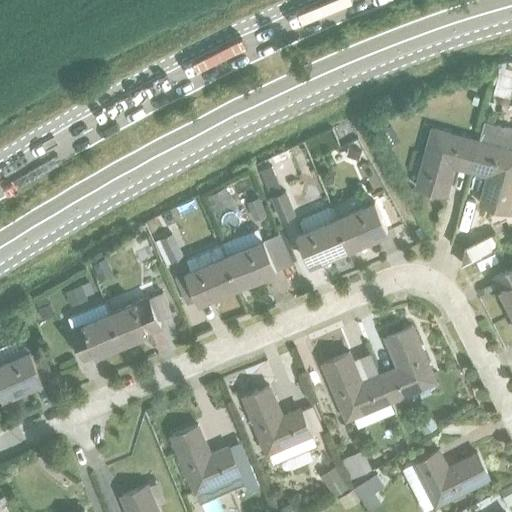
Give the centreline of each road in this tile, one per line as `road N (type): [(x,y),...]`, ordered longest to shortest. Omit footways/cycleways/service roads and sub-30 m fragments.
road 1 (residential): [(511,395),(458,288),(428,271),(384,276),(7,434)]
road 2 (primary): [(0,249),(252,96),(378,37),(491,0)]
road 3 (primary): [(334,0),(227,45),(0,182)]
